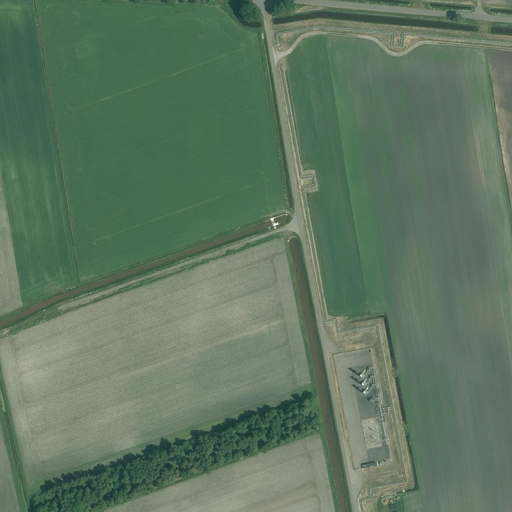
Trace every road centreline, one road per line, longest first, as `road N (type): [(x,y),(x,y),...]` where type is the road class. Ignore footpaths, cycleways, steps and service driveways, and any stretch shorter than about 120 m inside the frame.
road 1 (unclassified): [(355,511),(263,0)]
road 2 (track): [(272,57),(317,32),(371,38),(395,54),(423,42),(511,49)]
road 3 (tertiary): [(511,20),(293,0)]
